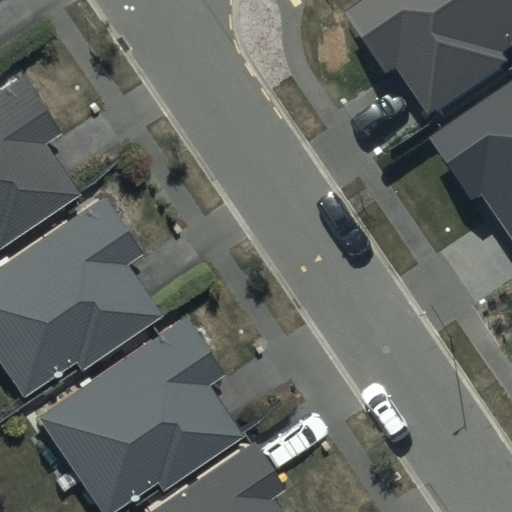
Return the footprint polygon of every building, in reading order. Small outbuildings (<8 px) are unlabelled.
[(511,0),(362,0),(344,12),(387,75),(396,69),(425,112),(504,58),(500,51),(511,43),(511,0)] [(16,60),(0,70),(0,227),(72,179),(38,128),(55,117),(16,60)] [(438,148),(428,154),(468,215),(480,207),(493,227),(501,221),(511,237),(511,86),(432,139),(438,148)] [(97,180),(0,246),(0,357),(16,382),(68,346),(73,353),(155,298),(120,247),(135,237),(97,180)] [(177,302),(31,401),(98,501),(151,465),(157,474),(237,419),(202,369),(216,359),(177,302)] [(287,511),(266,480),(277,473),(245,425),(134,500),(142,511),(287,511)]
